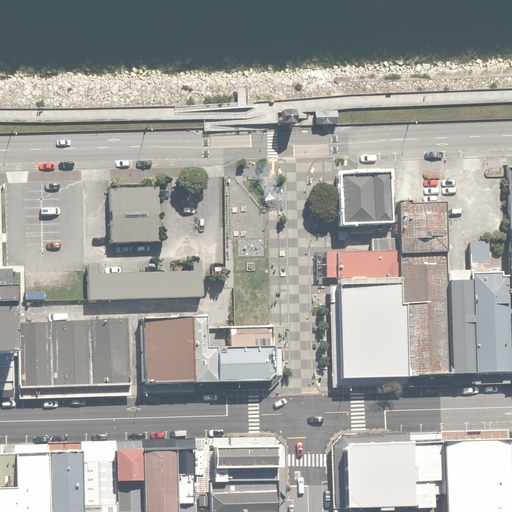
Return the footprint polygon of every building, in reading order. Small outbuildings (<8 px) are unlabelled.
[(386,171),(335,174),(338,227),(389,224),(386,171)] [(67,180),(5,182),(8,290),(8,301),(70,300),(69,243),(67,188),(67,180)] [(155,185),(107,187),(109,242),(157,240),(155,185)] [(109,242),(107,187),(67,188),(69,243),(109,242)] [(395,203),(397,254),(445,253),(443,202),(395,203)] [(470,374),(508,373),(505,239),(467,240),(468,271),(470,374)] [(394,252),(334,253),(335,279),(394,278),(394,252)] [(397,254),(397,283),(400,377),(448,375),(445,271),(445,253),(397,254)] [(445,271),(448,375),(470,374),(468,271),(445,271)] [(195,277),(85,279),(85,305),(195,303),(195,277)] [(397,283),(334,285),(337,379),(400,377),(397,283)] [(8,290),(0,290),(0,355),(10,355),(8,301),(8,290)] [(140,386),(214,384),(213,351),(204,351),(203,316),(138,318),(140,386)] [(48,386),(94,385),(93,320),(46,322),(48,386)] [(94,385),(127,384),(125,320),(93,320),(94,385)] [(16,387),(48,386),(46,322),(15,322),(16,387)] [(268,326),(226,327),(226,351),(269,350),(268,326)] [(226,351),(213,351),(214,384),(269,383),(269,350),(226,351)] [(10,355),(0,355),(0,392),(11,392),(10,355)] [(508,511),(506,439),(440,440),(443,508),(443,511),(508,511)] [(443,508),(440,440),(339,444),(341,511),(443,508)] [(207,484),(281,482),(280,447),(206,449),(207,484)] [(207,511),(207,484),(206,449),(174,450),(175,511),(207,511)] [(175,511),(174,450),(141,451),(141,483),(142,511),(175,511)] [(141,483),(141,451),(114,451),(114,459),(115,483),(141,483)] [(15,490),(0,490),(0,511),(48,511),(48,452),(34,453),(14,453),(15,490)] [(84,511),(83,460),(83,452),(48,452),(48,511),(84,511)] [(0,490),(15,490),(14,453),(0,453),(0,490)] [(115,511),(115,483),(114,459),(83,460),(84,511),(115,511)] [(281,511),(281,482),(207,484),(207,511),(281,511)] [(115,483),(115,511),(142,511),(141,483),(115,483)]
